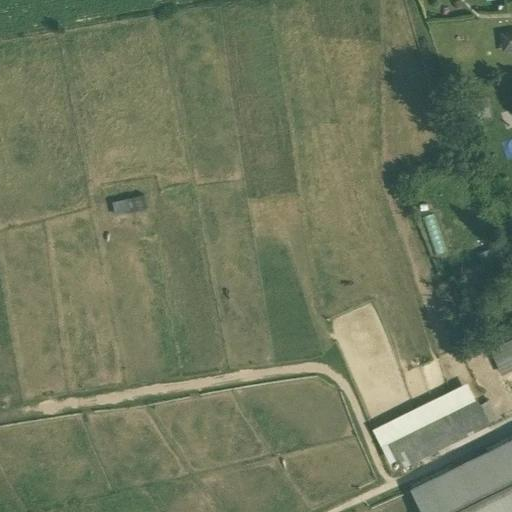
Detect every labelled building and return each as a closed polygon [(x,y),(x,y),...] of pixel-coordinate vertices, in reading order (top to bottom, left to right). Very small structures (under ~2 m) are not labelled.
[(511,30),(500,33),(504,53),(511,51),(511,30)] [(114,200),(116,212),(148,208),(147,195),(114,200)] [(511,340),(491,351),(503,376),(511,371),(511,340)] [(475,402),(466,384),(374,429),(391,464),(396,461),(388,444),(425,426),(475,402)] [(475,402),(425,426),(437,452),(490,427),(477,401),(475,402)] [(425,426),(388,444),(396,461),(397,463),(402,461),(406,468),(437,452),(425,426)] [(511,511),(511,442),(411,492),(420,511),(511,511)]
